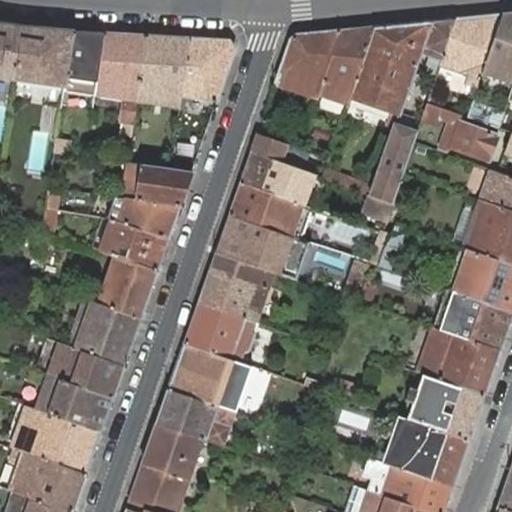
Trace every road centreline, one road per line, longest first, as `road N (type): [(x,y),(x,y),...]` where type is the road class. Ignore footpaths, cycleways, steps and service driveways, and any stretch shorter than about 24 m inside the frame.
road 1 (residential): [(101,511),(265,42),(268,6)]
road 2 (tertiary): [(115,0),(268,6)]
road 3 (residential): [(511,393),(470,511)]
